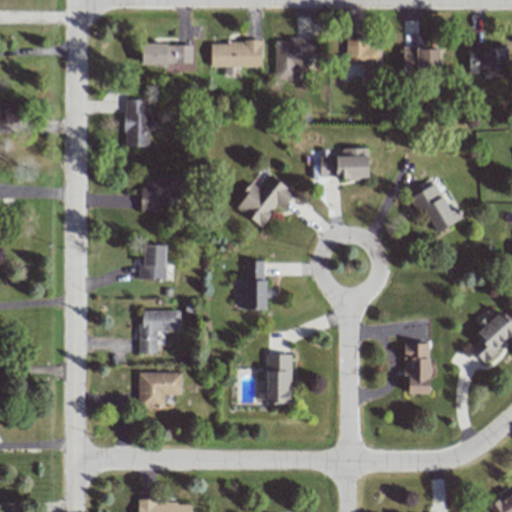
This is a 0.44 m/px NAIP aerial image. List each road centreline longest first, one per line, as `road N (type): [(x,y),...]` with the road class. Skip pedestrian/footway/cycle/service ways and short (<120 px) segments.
road 1 (residential): [(73,511),(75,0)]
road 2 (residential): [(73,461),(434,463),(474,450),(511,418)]
road 3 (residential): [(345,511),(348,304),(370,284),(377,261),(366,240),(346,234),(326,242),(319,262),(332,295),(348,304)]
